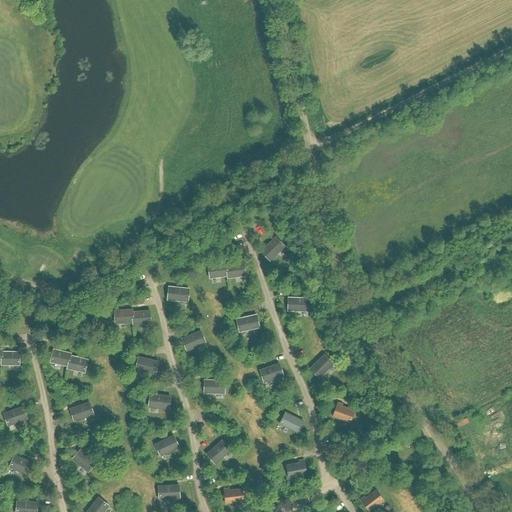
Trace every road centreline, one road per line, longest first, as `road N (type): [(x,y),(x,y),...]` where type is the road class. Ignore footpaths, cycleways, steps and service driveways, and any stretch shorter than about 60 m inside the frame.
road 1 (unclassified): [(485,511),(352,297),(273,0)]
road 2 (track): [(309,147),(511,46)]
